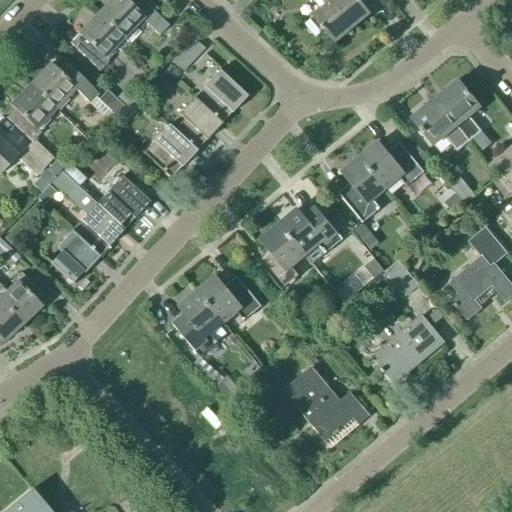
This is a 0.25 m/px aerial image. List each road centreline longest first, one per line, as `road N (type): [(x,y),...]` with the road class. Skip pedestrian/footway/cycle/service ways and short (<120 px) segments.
road 1 (residential): [(62,357),(302,97)]
road 2 (residential): [(316,511),(511,347)]
road 3 (residential): [(62,357),(204,511)]
road 4 (unclassified): [(302,97),(351,97),(404,76),(458,29)]
road 5 (unclassified): [(302,97),(194,0)]
